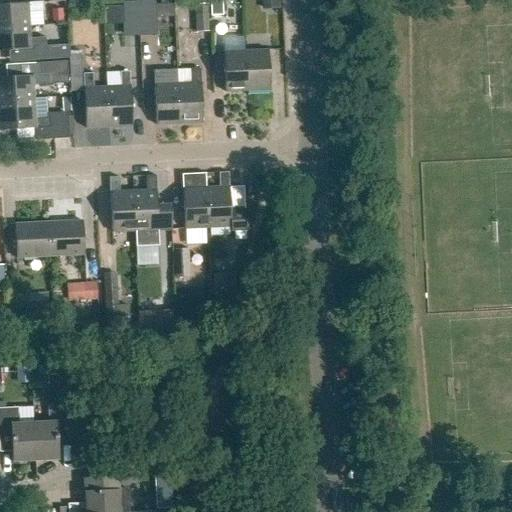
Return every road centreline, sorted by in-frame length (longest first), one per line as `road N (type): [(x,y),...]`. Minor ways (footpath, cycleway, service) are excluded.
road 1 (unclassified): [(328,511),(314,148)]
road 2 (residential): [(314,148),(78,158),(67,172),(0,174)]
road 3 (unclassified): [(314,148),(307,0)]
